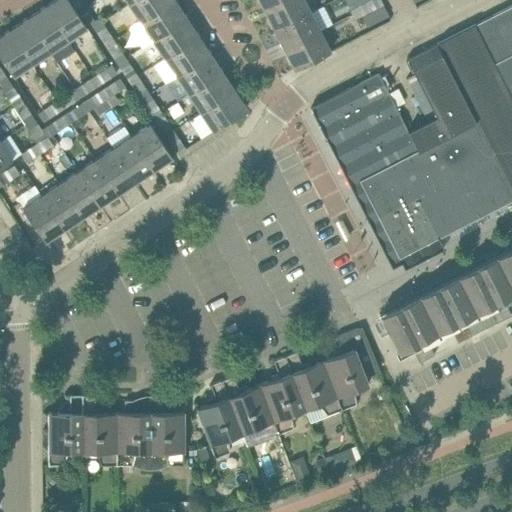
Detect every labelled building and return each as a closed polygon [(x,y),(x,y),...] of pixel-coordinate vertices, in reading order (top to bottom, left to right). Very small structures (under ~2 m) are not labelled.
[(53,0),(45,5),(67,39),(86,26),(85,25),(76,12),(68,0),(53,0)] [(68,0),(76,12),(84,7),(79,0),(68,0)] [(140,21),(171,0),(132,0),(128,3),(140,21)] [(152,39),(186,17),(174,0),(171,0),(140,21),(152,39)] [(258,0),(264,10),(284,0),(258,0)] [(274,30),(310,11),(304,0),(284,0),(264,10),(274,30)] [(380,0),(368,0),(364,2),(368,11),(383,4),(380,0)] [(364,2),(349,9),(349,10),(354,18),(363,14),(368,11),(364,2)] [(511,4),(497,12),(437,42),(435,44),(409,57),(407,58),(414,74),(406,78),(427,120),(407,130),(398,112),(395,106),(403,102),(404,101),(397,88),(395,89),(388,92),(386,88),(385,87),(378,73),(360,82),(310,107),(327,139),(330,137),(333,144),(330,146),(337,143),(340,141),(340,142),(350,161),(359,179),(369,199),(380,219),(399,257),(414,261),(433,252),(437,237),(457,227),(511,199),(511,4)] [(368,11),(363,14),(368,25),(388,14),(383,4),(368,11)] [(67,39),(45,5),(27,17),(49,51),(67,39)] [(84,7),(76,12),(85,25),(89,22),(93,20),(89,14),(84,7)] [(284,49),(320,31),(310,11),(274,30),(284,49)] [(49,51),(27,17),(9,30),(31,63),(49,51)] [(164,58),(198,35),(186,17),(152,39),(164,58)] [(104,44),(113,39),(104,26),(96,31),(104,44)] [(31,63),(9,30),(0,35),(0,56),(12,75),(31,63)] [(284,49),(293,69),(330,50),(320,31),(284,49)] [(176,76),(204,57),(210,53),(198,35),(164,58),(176,76)] [(113,39),(104,44),(113,57),(121,52),(113,39)] [(188,94),(222,71),(210,53),(204,57),(176,76),(188,94)] [(128,81),(136,76),(127,62),(119,68),(128,81)] [(92,76),(98,84),(111,76),(105,68),(92,76)] [(200,112),(228,94),(234,90),(222,71),(188,94),(200,112)] [(98,84),(92,76),(79,85),(84,93),(98,84)] [(136,76),(128,81),(137,94),(145,88),(136,76)] [(107,98),(119,90),(113,82),(101,90),(107,98)] [(14,105),(22,100),(13,86),(5,92),(14,105)] [(107,98),(101,90),(88,98),(93,107),(107,98)] [(227,120),(246,108),(234,90),(228,94),(200,112),(212,130),(227,120)] [(56,101),(61,109),(75,99),(69,92),(56,100),(56,101)] [(152,117),(161,112),(152,98),(144,104),(152,117)] [(22,100),(14,105),(22,118),(30,112),(22,100)] [(61,109),(56,101),(43,109),(48,117),(61,109)] [(64,114),(69,121),(82,112),(77,105),(64,114)] [(161,112),(152,117),(161,130),(169,125),(161,112)] [(69,121),(64,114),(52,122),(57,130),(69,121)] [(172,157),(167,149),(149,122),(131,134),(154,169),(172,157)] [(52,144),(38,123),(29,129),(37,141),(32,144),(39,153),(52,144)] [(166,137),(177,153),(185,148),(174,131),(166,137)] [(135,181),(154,169),(131,134),(113,147),(135,181)] [(0,166),(11,160),(0,142),(0,166)] [(39,153),(32,144),(20,153),(26,162),(39,153)] [(117,193),(135,181),(113,147),(94,159),(117,193)] [(99,205),(117,193),(94,159),(76,171),(99,205)] [(0,173),(0,174),(5,182),(19,173),(13,165),(0,173)] [(81,217),(99,205),(76,171),(58,183),(81,217)] [(81,217),(58,183),(40,195),(63,229),(81,217)] [(63,229),(40,195),(22,207),(44,241),(63,229)] [(511,246),(379,314),(401,358),(413,351),(419,362),(434,354),(429,344),(452,332),(457,342),(511,315),(506,304),(511,301),(511,246)] [(336,336),(342,352),(322,360),(341,409),(356,404),(354,389),(368,384),(348,331),(336,336)] [(303,367),(296,351),(285,355),(306,409),(323,403),(330,413),(341,409),(322,360),(303,367)] [(273,360),(279,376),(259,383),(278,433),(293,428),(292,414),(306,409),(285,355),(273,360)] [(239,391),(233,375),(222,379),(242,433),(259,427),(267,437),(278,433),(259,383),(239,391)] [(210,384),(216,400),(195,408),(203,426),(214,457),(229,451),(228,438),(242,433),(222,379),(210,384)] [(59,412),(47,412),(48,464),(64,464),(67,450),(82,450),(81,394),(69,394),(69,402),(67,402),(59,409),(59,412)] [(94,412),(94,394),(81,394),(82,450),(100,450),(104,464),(116,464),(116,411),(94,412)] [(149,400),(150,469),(154,469),(159,468),(164,466),(168,464),(184,464),(184,411),(176,411),(176,400),(168,400),(163,398),(160,396),(156,396),(151,395),(150,395),(150,400),(149,400)] [(148,469),(150,469),(149,400),(125,400),(125,411),(116,411),(116,464),(132,464),(135,466),(139,467),(143,468),(148,469)] [(355,445),(347,448),(353,463),(361,461),(355,445)] [(314,462),(311,470),(314,477),(327,472),(322,459),(314,462)] [(306,471),(294,476),(297,483),(298,487),(310,482),(310,481),(306,471)]
